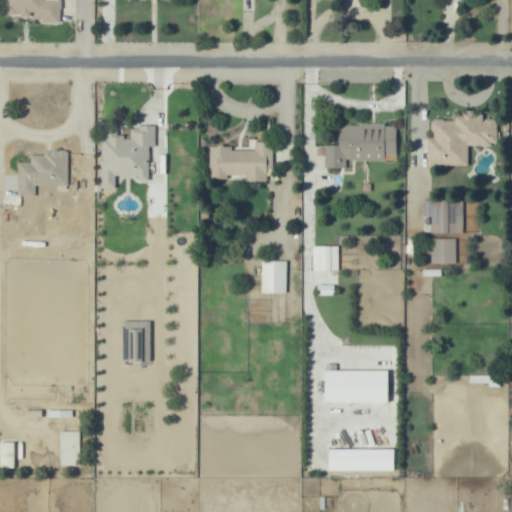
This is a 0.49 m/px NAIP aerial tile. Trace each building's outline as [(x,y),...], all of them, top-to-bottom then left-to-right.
[(60,0),(60,24),(40,24),(40,20),(32,21),(32,18),(20,18),(20,14),(4,14),(3,0),(60,0)] [(428,139),(432,139),(432,122),(434,122),(434,120),(444,120),(444,121),(455,121),(455,115),(484,115),(484,121),(485,121),(485,120),(495,120),(495,121),(498,121),(498,144),(491,144),(491,147),(469,147),(469,166),(428,167),(428,139)] [(325,146),(339,146),(339,126),(359,126),(359,124),(385,124),(385,127),(397,127),(396,155),(385,155),(385,161),(351,162),(351,159),(346,160),(346,169),(326,169),(325,146)] [(148,147),(148,169),(149,183),(137,183),(133,180),(133,179),(132,179),(132,178),(128,178),(123,178),(124,179),(120,179),(120,176),(114,177),(114,188),(100,188),(100,142),(105,142),(105,132),(116,132),(116,136),(123,136),(123,139),(130,139),(130,128),(138,128),(138,126),(155,126),(155,147),(148,147)] [(209,148),(217,147),(217,146),(223,146),(223,148),(231,148),(231,151),(254,151),(254,143),(272,143),(272,170),(267,170),(267,182),(245,182),(245,176),(227,176),(227,181),(219,181),(219,180),(209,180),(209,148)] [(17,163),(30,163),(30,155),(43,155),(43,152),(50,152),(51,151),(56,151),(57,152),(58,152),(59,151),(64,151),(66,152),(67,152),(67,186),(34,186),(34,197),(17,197),(17,163)] [(312,166),(372,160),(372,200),(313,200),(312,166)] [(403,161),(469,160),(468,193),(403,191),(403,161)] [(289,199),(298,199),(298,217),(289,217),(289,199)] [(424,233),(424,225),(432,225),(432,218),(424,218),(424,202),(464,201),(464,233),(424,233)] [(431,239),(456,239),(457,264),(431,264),(431,239)] [(313,247),(339,247),(339,271),(313,272),(313,247)] [(261,262),(286,262),(286,294),(261,295),(261,262)] [(122,322),(150,321),(150,363),(123,363),(122,322)] [(323,402),(386,402),(387,370),(324,370),(323,402)] [(59,434),(79,433),(79,467),(59,467),(59,434)] [(0,444),(13,444),(14,469),(0,469),(0,444)] [(392,448),(329,449),(329,470),(393,470),(392,448)]
